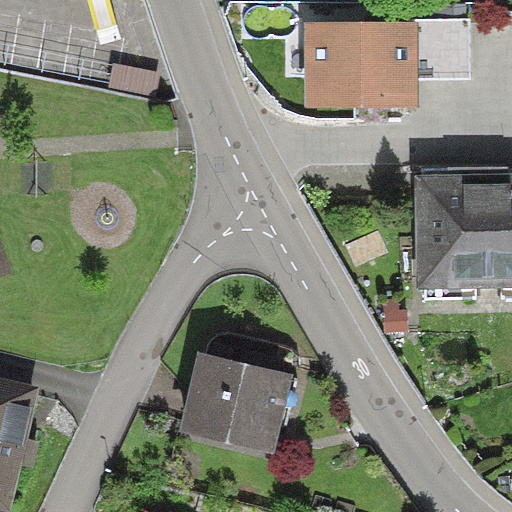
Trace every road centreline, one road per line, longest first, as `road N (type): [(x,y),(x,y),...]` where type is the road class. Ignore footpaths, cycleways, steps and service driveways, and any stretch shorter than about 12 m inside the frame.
road 1 (residential): [(253,198),(358,373),(433,480),(468,511)]
road 2 (residential): [(253,198),(172,297),(67,511)]
road 3 (residential): [(177,0),(253,198)]
